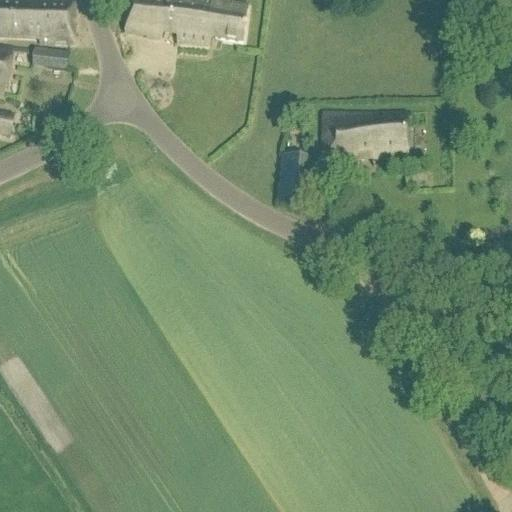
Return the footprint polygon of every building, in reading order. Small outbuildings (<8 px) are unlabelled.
[(72,46),(73,2),(42,1),(34,8),(22,7),(21,0),(0,0),(0,38),(18,39),(18,45),(72,46)] [(127,0),(126,38),(147,40),(147,42),(161,43),(164,36),(177,37),(177,47),(209,49),(210,41),(243,47),(249,11),(211,5),(171,0),(127,0)] [(0,100),(2,101),(9,56),(10,51),(0,49),(0,100)] [(69,57),(44,54),(41,73),(67,76),(69,57)] [(0,137),(9,139),(13,120),(0,117),(0,137)] [(382,119),(382,117),(329,118),(330,170),(358,169),(358,167),(408,166),(407,118),(382,119)] [(281,158),(279,175),(304,178),(310,178),(312,162),(306,161),(281,158)]
